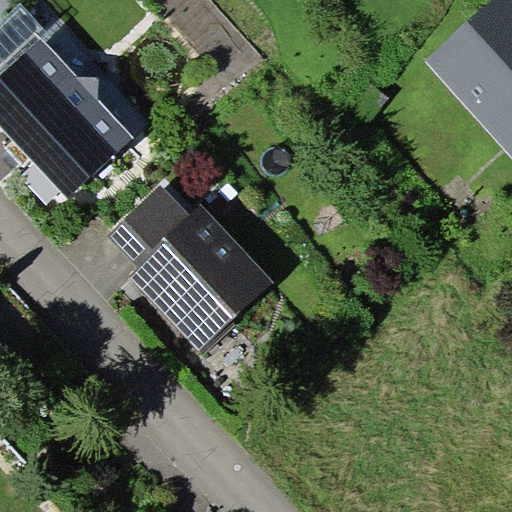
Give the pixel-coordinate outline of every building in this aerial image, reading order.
[(511,0),(493,0),(426,60),(511,156),(511,0)] [(21,3),(0,22),(0,65),(35,32),(42,26),(21,3)] [(0,77),(41,39),(35,32),(0,65),(0,77)] [(134,136),(41,39),(0,77),(0,124),(14,139),(32,158),(36,162),(62,190),(69,198),(134,136)] [(23,166),(32,158),(14,139),(6,147),(23,166)] [(47,204),(62,190),(36,162),(21,176),(47,204)] [(192,213),(162,182),(108,234),(138,265),(192,213)] [(138,265),(128,275),(201,350),(275,279),(202,204),(192,213),(138,265)]
